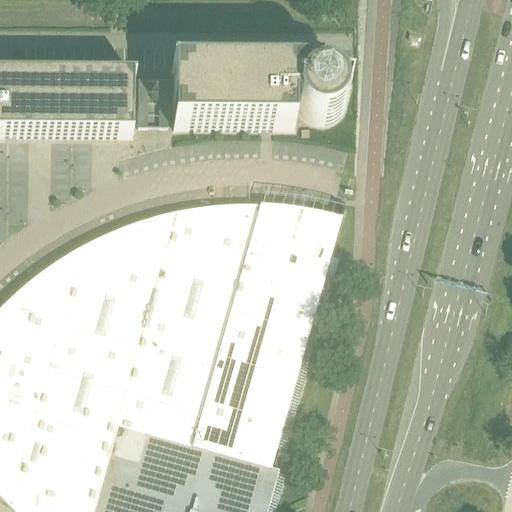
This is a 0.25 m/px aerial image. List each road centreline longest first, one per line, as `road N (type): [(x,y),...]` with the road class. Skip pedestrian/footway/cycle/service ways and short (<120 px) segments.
road 1 (primary): [(452,81),(348,511)]
road 2 (primary): [(398,511),(508,99)]
road 3 (residential): [(398,511),(445,475),(479,473),(511,483)]
